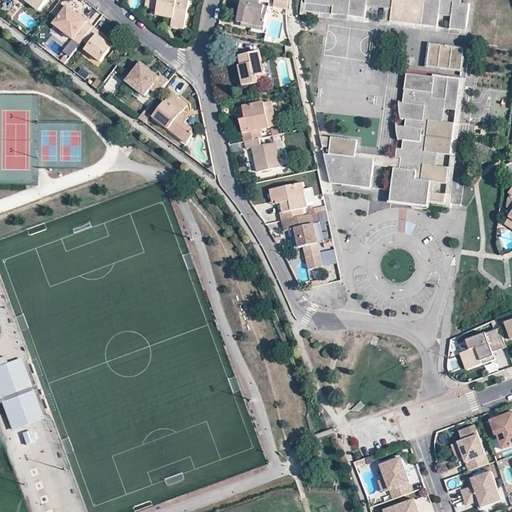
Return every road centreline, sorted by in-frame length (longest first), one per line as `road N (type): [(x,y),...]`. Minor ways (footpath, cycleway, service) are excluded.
road 1 (residential): [(201,68),(226,181),(301,311),(420,337),(439,414)]
road 2 (residential): [(100,0),(180,62),(201,68)]
